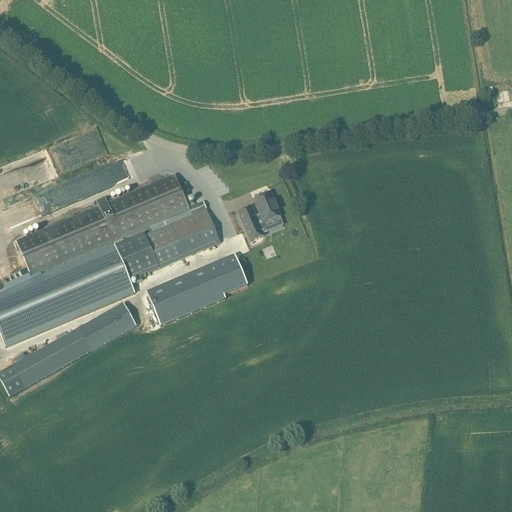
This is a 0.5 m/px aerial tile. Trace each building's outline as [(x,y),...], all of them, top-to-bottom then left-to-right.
[(217,250),(215,246),(221,244),(204,203),(189,210),(175,177),(108,205),(105,199),(96,203),(99,209),(16,243),(31,279),(114,244),(115,247),(130,282),(209,249),(211,253),(217,250)] [(254,202),(260,216),(261,218),(256,220),(256,219),(255,218),(252,209),(239,214),(243,225),(251,243),(264,238),(262,235),(283,226),(280,218),(270,195),(254,202)] [(130,282),(115,247),(0,295),(0,335),(6,349),(135,295),(130,282)] [(235,257),(146,295),(160,328),(226,301),(224,297),(248,287),(235,257)] [(25,391),(91,353),(136,329),(123,306),(12,368),(25,391)]
